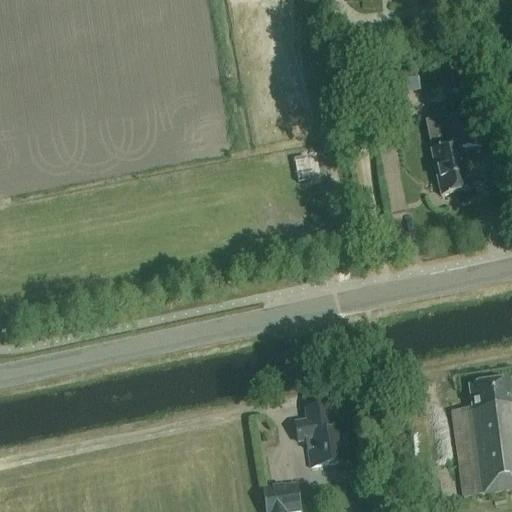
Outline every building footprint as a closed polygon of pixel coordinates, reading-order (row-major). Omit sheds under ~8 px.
[(368,79),(371,99),(418,92),(415,72),(368,79)] [(462,153),(477,149),(470,115),(444,120),(450,149),(431,153),(441,198),(470,192),(462,153)] [(463,498),(511,491),(511,401),(509,382),(468,388),(471,410),(451,412),(463,498)] [(311,469),(350,462),(343,422),(330,424),(328,408),(306,412),(308,423),(295,425),(298,443),(306,442),(311,469)] [(299,511),(296,485),(262,490),(265,511),(299,511)]
